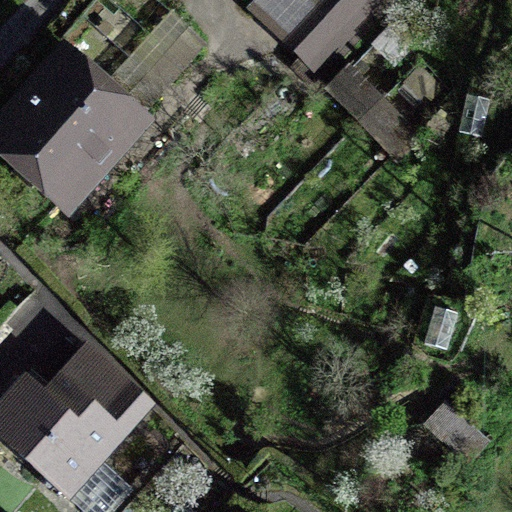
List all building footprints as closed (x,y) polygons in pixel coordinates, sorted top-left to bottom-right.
[(366,0),(260,0),(255,7),(307,57),(295,69),(311,85),(380,13),(366,0)] [(430,119),(397,84),(424,58),(390,23),(329,81),(397,151),(430,119)] [(173,26),(138,66),(185,107),(221,67),(173,26)] [(65,64),(0,137),(0,140),(44,179),(67,200),(134,124),(65,64)] [(0,511),(11,511),(44,476),(67,497),(151,408),(89,351),(44,399),(26,382),(0,411),(0,511)]
